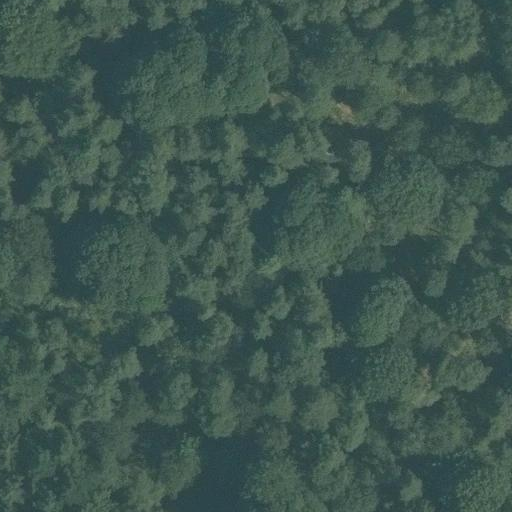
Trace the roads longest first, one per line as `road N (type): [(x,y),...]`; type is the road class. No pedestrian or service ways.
road 1 (track): [(390,511),(412,304),(405,239),(254,0)]
road 2 (track): [(0,167),(212,511)]
